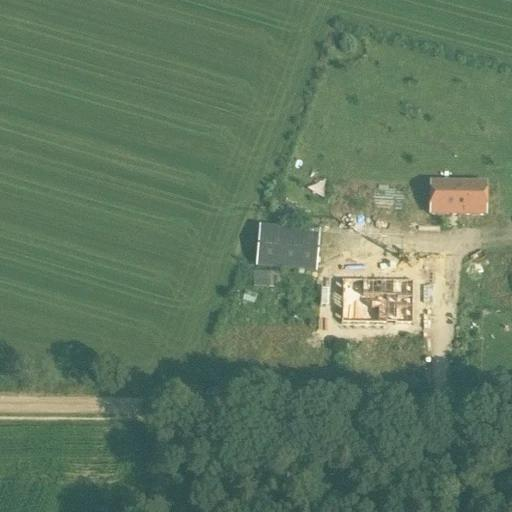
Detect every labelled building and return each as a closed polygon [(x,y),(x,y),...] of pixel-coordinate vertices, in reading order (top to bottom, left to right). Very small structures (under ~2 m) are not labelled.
[(379,182),(301,181),(301,213),(379,213),(379,182)] [(430,186),(430,216),(486,216),(486,188),(486,185),(430,184),(430,186)] [(315,272),(318,232),(258,227),(255,268),(315,272)] [(454,318),(454,259),(425,259),(424,318),(454,318)] [(412,287),(340,286),(339,331),(384,332),(384,331),(412,331),(412,287)]
